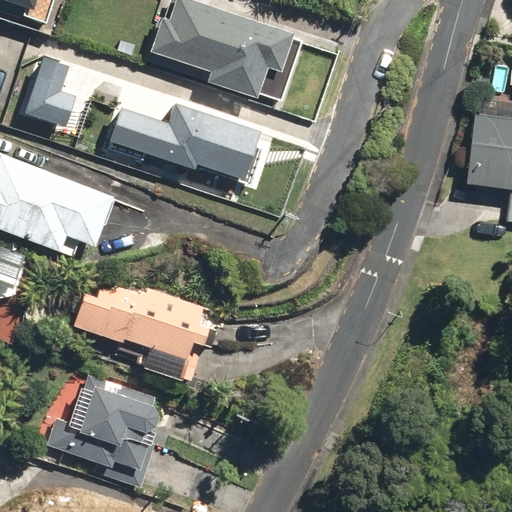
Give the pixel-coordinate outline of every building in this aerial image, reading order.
[(0,0),(0,10),(20,17),(21,14),(47,22),(54,0),(0,0)] [(294,34),(192,0),(170,0),(164,18),(162,17),(150,52),(212,72),(208,82),(258,98),(259,94),(282,102),(303,41),(293,38),(294,34)] [(69,66),(43,58),(24,114),(65,127),(76,96),(61,91),(69,66)] [(121,107),(109,142),(195,170),(197,165),(244,180),(260,131),(175,103),(168,123),(121,107)] [(511,115),(476,110),(464,181),(511,188),(511,115)] [(119,196),(0,151),(0,228),(76,257),(84,234),(102,241),(119,196)] [(0,239),(0,282),(13,287),(27,250),(0,239)] [(89,271),(72,325),(189,362),(195,344),(207,348),(214,326),(202,322),(207,308),(89,271)] [(71,425),(55,419),(46,445),(98,464),(96,472),(141,489),(154,444),(142,440),(143,433),(145,433),(146,433),(147,433),(148,433),(149,432),(150,432),(151,431),(152,431),(153,430),(154,429),(155,429),(155,428),(156,427),(156,426),(157,425),(157,424),(158,423),(158,422),(158,421),(158,420),(158,419),(158,418),(158,417),(158,416),(158,415),(158,414),(157,413),(157,412),(156,411),(156,410),(155,410),(154,409),(154,408),(153,407),(95,389),(90,405),(79,402),(71,425)] [(0,458),(0,511),(35,478),(7,451),(0,458)]
